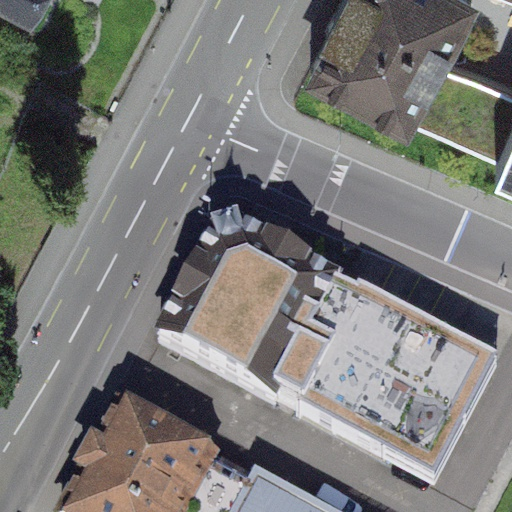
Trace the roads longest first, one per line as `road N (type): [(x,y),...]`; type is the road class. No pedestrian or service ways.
road 1 (primary): [(188,123),(0,477)]
road 2 (residential): [(511,262),(188,123)]
road 3 (primary): [(188,123),(254,0)]
